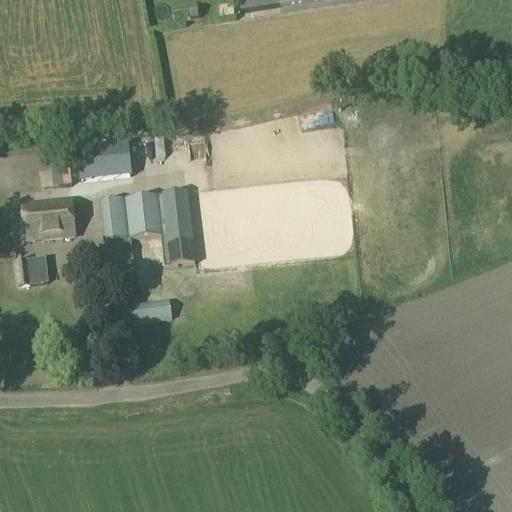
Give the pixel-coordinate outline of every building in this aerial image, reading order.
[(277,0),(279,10),(340,0),(277,0)] [(75,194),(133,188),(128,147),(72,152),(73,169),(37,172),(38,173),(39,194),(75,190),(75,194)] [(99,206),(103,248),(159,242),(163,272),(196,268),(187,196),(99,206)] [(70,204),(23,208),(27,246),(73,241),(70,204)] [(110,272),(133,269),(131,255),(109,258),(110,272)] [(16,293),(30,290),(27,265),(13,267),(16,293)] [(159,295),(111,298),(112,322),(160,320),(159,295)]
